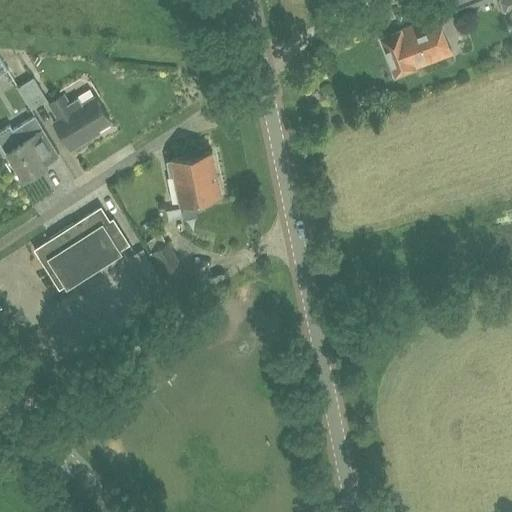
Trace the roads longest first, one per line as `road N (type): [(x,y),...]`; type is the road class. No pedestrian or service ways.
road 1 (secondary): [(353,511),(246,0)]
road 2 (unknown): [(2,243),(65,345),(132,305)]
road 3 (tertiary): [(111,511),(0,399)]
